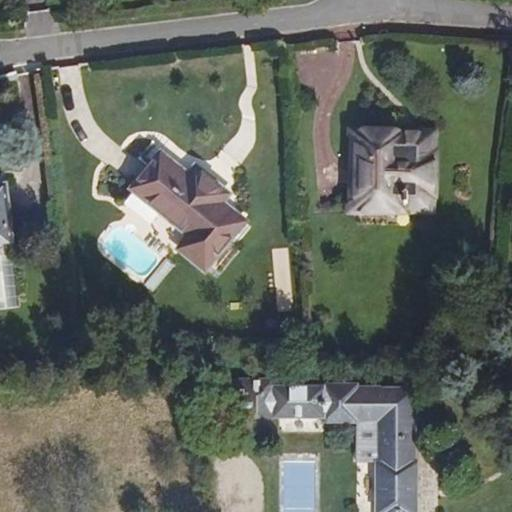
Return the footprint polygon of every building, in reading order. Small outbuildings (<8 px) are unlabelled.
[(358,185),(369,185),(386,186),(386,203),(435,204),(435,127),(389,126),(388,146),(358,145),(358,185)] [(199,178),(165,150),(137,185),(195,230),(182,245),(212,267),(248,219),(228,203),(235,193),(206,171),(199,178)] [(0,242),(20,241),(14,184),(0,184),(0,242)] [(386,186),(369,185),(368,202),(386,203),(386,186)] [(404,511),(411,392),(357,389),(355,385),(324,382),(322,386),(276,383),(277,376),(232,373),(230,389),(244,390),(242,421),(274,423),(275,412),(318,414),(323,421),(371,423),(366,511),(404,511)]
